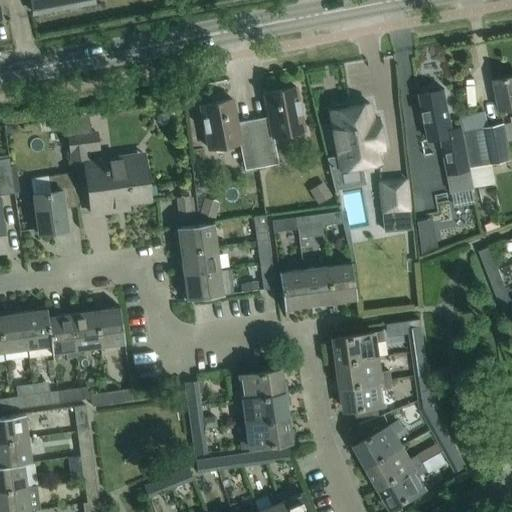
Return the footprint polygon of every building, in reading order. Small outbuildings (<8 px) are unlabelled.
[(30,0),(33,12),(93,0),(92,0),(30,0)] [(511,75),(494,79),(500,110),(511,107),(511,75)] [(472,187),(460,127),(451,129),(444,89),(440,89),(438,86),(430,87),(429,91),(420,93),(423,111),(419,111),(422,124),(426,123),(429,140),(441,137),(451,191),(472,187)] [(267,116),(252,119),(261,166),(278,163),(272,136),(284,133),(283,127),(301,123),(302,129),(297,130),(297,131),(303,130),(295,87),(263,93),(267,116)] [(208,148),(214,147),(213,146),(209,147),(208,141),(226,138),(227,144),(239,142),(244,170),(261,166),(252,119),(236,122),(232,99),(199,105),(208,148)] [(329,110),(338,158),(340,169),(379,161),(377,150),(383,149),(377,117),(371,118),(369,103),(347,106),(347,103),(332,106),(333,109),(329,110)] [(510,158),(503,124),(489,127),(485,110),(459,115),(474,187),(495,182),(491,162),(510,158)] [(66,116),(72,160),(88,158),(86,149),(98,148),(96,133),(87,134),(84,114),(66,116)] [(143,153),(83,162),(91,213),(105,211),(104,204),(149,198),(143,153)] [(9,158),(0,159),(0,193),(14,192),(9,158)] [(76,206),(71,172),(51,175),(54,191),(31,194),(37,233),(67,229),(64,208),(76,206)] [(405,179),(379,182),(384,230),(410,228),(405,179)] [(205,197),(199,213),(214,219),(220,202),(205,197)] [(339,211),(319,213),(321,225),(342,222),(339,211)] [(321,225),(319,213),(296,217),(297,228),(321,225)] [(252,216),(256,241),(264,240),(268,239),(264,215),(252,216)] [(271,220),(273,232),(297,228),(296,217),(271,220)] [(176,227),(179,251),(217,246),(213,222),(176,227)] [(268,239),(264,240),(256,241),(259,265),(271,263),(268,239)] [(220,270),(217,246),(179,251),(182,275),(220,270)] [(488,274),(499,269),(490,246),(478,251),(488,274)] [(351,261),(327,265),(332,302),(356,299),(351,261)] [(275,287),(271,263),(259,265),(263,289),(275,287)] [(332,302),(327,265),(303,268),(308,305),(332,302)] [(308,305),(303,268),(278,271),(283,309),(308,305)] [(507,291),(499,269),(488,274),(496,295),(507,291)] [(223,294),(220,270),(182,275),(186,299),(223,294)] [(511,314),(511,303),(507,291),(496,295),(505,318),(511,314)] [(119,306),(94,309),(99,346),(124,343),(119,306)] [(50,345),(47,316),(46,308),(21,311),(26,349),(50,345)] [(99,346),(94,309),(71,312),(76,350),(99,346)] [(26,349),(21,311),(0,314),(0,336),(2,352),(26,349)] [(76,350),(71,312),(47,316),(50,345),(51,353),(76,350)] [(408,327),(412,352),(424,350),(420,325),(408,327)] [(384,340),(383,331),(332,338),(334,349),(337,349),(339,362),(377,357),(375,342),(384,340)] [(145,340),(144,355),(156,356),(157,341),(145,340)] [(412,352),(415,375),(427,373),(424,350),(412,352)] [(379,371),(377,357),(339,362),(340,374),(337,375),(339,385),(389,378),(388,370),(379,371)] [(279,369),(239,374),(241,389),(233,391),(234,399),(285,392),(284,381),(281,382),(279,369)] [(415,375),(419,399),(430,397),(427,373),(415,375)] [(55,374),(28,377),(30,391),(57,388),(55,374)] [(389,378),(339,385),(340,397),(343,396),(345,410),(353,409),(357,424),(379,415),(375,406),(383,405),(381,388),(390,387),(389,378)] [(184,382),(187,406),(199,404),(196,380),(184,382)] [(66,401),(83,399),(81,387),(65,389),(66,401)] [(130,388),(105,392),(107,403),(132,400),(130,388)] [(49,391),(32,394),(33,405),(50,403),(49,391)] [(107,403),(105,392),(89,394),(91,406),(107,403)] [(287,403),(285,392),(234,399),(235,408),(244,407),(246,422),(286,416),(284,404),(287,403)] [(33,405),(32,394),(16,396),(18,408),(33,405)] [(431,405),(430,397),(419,399),(420,409),(431,429),(442,424),(431,405)] [(203,428),(199,404),(187,406),(191,430),(203,428)] [(75,419),(86,418),(85,405),(73,406),(75,419)] [(0,416),(0,442),(27,439),(24,413),(0,416)] [(367,465),(401,446),(393,433),(401,429),(396,421),(389,425),(384,413),(379,415),(357,424),(355,425),(363,439),(353,445),(358,455),(361,454),(367,465)] [(288,429),(286,416),(246,422),(248,436),(240,437),(241,447),(292,441),(290,429),(288,429)] [(431,429),(443,450),(453,444),(442,424),(431,429)] [(206,452),(203,428),(191,430),(194,454),(206,452)] [(91,450),(89,434),(77,436),(79,452),(91,450)] [(30,460),(27,439),(0,442),(0,464),(22,461),(30,460)] [(453,444),(443,450),(455,472),(465,466),(453,444)] [(376,487),(420,462),(415,455),(408,459),(401,446),(367,465),(374,477),(371,478),(376,487)] [(474,446),(464,452),(470,461),(480,456),(474,446)] [(262,451),(264,463),(289,459),(284,448),(262,451)] [(93,467),(91,450),(79,452),(81,468),(93,467)] [(238,454),(240,466),(264,463),(262,451),(238,454)] [(441,451),(423,460),(429,471),(446,461),(441,451)] [(215,457),(217,469),(240,466),(238,454),(215,457)] [(195,460),(197,472),(217,469),(215,457),(195,460)] [(0,490),(25,487),(22,461),(0,464),(0,490)] [(424,470),(420,462),(376,487),(382,497),(384,496),(391,508),(426,488),(418,473),(424,470)] [(193,466),(166,477),(170,488),(197,477),(193,466)] [(170,488),(166,477),(143,486),(148,497),(170,488)] [(98,501),(96,485),(84,487),(86,502),(98,501)] [(35,486),(25,487),(0,490),(0,511),(19,511),(29,511),(39,509),(35,486)] [(284,491),(276,494),(282,511),(310,511),(302,493),(287,499),(284,491)] [(282,511),(276,494),(268,497),(271,505),(257,511),(282,511)] [(98,501),(86,502),(82,503),(83,511),(94,511),(99,510),(98,501)]
